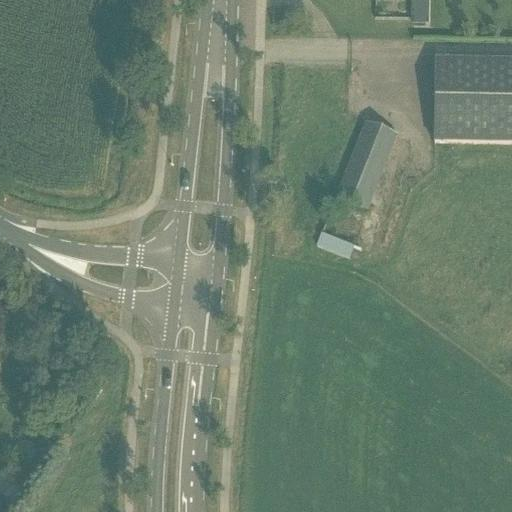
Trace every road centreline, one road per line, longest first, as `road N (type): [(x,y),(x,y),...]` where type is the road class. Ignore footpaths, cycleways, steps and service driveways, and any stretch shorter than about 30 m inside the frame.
road 1 (secondary): [(217,292),(228,149),(219,38)]
road 2 (secondary): [(219,38),(197,106),(180,266)]
road 3 (secondary): [(196,511),(217,292)]
road 4 (secondary): [(176,302),(157,511)]
road 5 (unclassified): [(65,263),(89,286),(176,302)]
